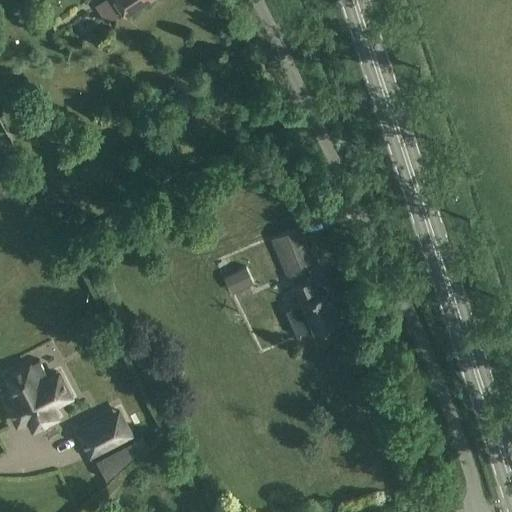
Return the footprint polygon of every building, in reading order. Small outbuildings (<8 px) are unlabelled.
[(102,0),(95,5),(107,23),(121,13),(125,18),(151,0),(102,0)] [(288,276),(318,263),(302,226),(272,239),(288,276)] [(236,268),(230,256),(216,262),(222,275),(236,268)] [(321,293),(314,277),(293,286),(301,303),(286,310),(298,337),(314,330),(315,331),(340,320),(328,291),(321,293)] [(22,392),(6,400),(18,423),(28,417),(34,428),(56,416),(51,405),(70,395),(58,373),(48,378),(38,360),(29,364),(12,373),(22,392)] [(78,432),(90,455),(131,434),(118,411),(78,432)] [(132,438),(95,457),(106,479),(138,449),(132,438)]
